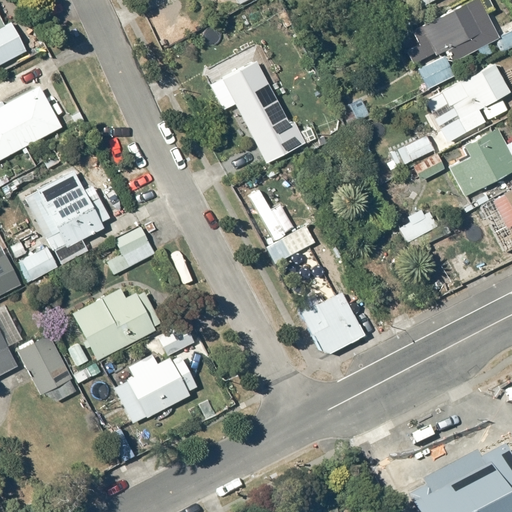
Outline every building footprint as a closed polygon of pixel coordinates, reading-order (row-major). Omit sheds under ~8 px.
[(446,52),(451,63),(499,39),(479,0),(470,0),(411,30),(419,47),(407,54),(412,64),(433,53),(435,57),(446,52)] [(412,0),(417,9),(433,0),(412,0)] [(0,22),(0,62),(27,49),(11,18),(0,23),(0,22)] [(415,70),(424,90),(452,77),(443,57),(415,70)] [(233,105),(264,164),(303,143),(292,122),(288,124),(255,62),(210,86),(222,110),(233,105)] [(508,94),(492,65),(424,101),(446,143),(483,124),(476,111),(508,94)] [(0,156),(59,126),(38,85),(0,104),(0,156)] [(362,98),(339,109),(347,126),(370,115),(362,98)] [(449,168),(464,197),(511,172),(511,159),(496,129),(462,146),(468,158),(449,168)] [(403,166),(433,152),(426,137),(396,150),(403,166)] [(419,182),(443,170),(435,155),(412,167),(419,182)] [(78,164),(21,193),(46,244),(19,257),(29,277),(85,248),(79,236),(87,232),(89,234),(105,226),(102,221),(111,216),(100,193),(94,196),(78,164)] [(511,187),(500,194),(511,217),(511,187)] [(389,224),(368,190),(345,204),(365,238),(389,224)] [(421,208),(396,221),(410,248),(435,234),(421,208)] [(34,233),(27,220),(11,228),(18,241),(34,233)] [(152,253),(138,226),(113,239),(121,252),(105,261),(112,274),(152,253)] [(2,251),(0,252),(0,292),(17,285),(2,251)] [(160,323),(136,277),(68,312),(81,337),(66,345),(77,366),(160,323)] [(317,352),(326,356),(364,337),(341,290),(298,312),(317,352)] [(184,321),(158,335),(168,354),(195,339),(184,321)] [(46,332),(14,349),(40,396),(45,393),(50,403),(77,389),(46,332)] [(0,371),(14,364),(0,340),(0,371)] [(196,388),(178,351),(157,362),(151,352),(128,365),(133,375),(112,386),(131,422),(196,388)] [(398,511),(511,511),(486,465),(398,511)]
